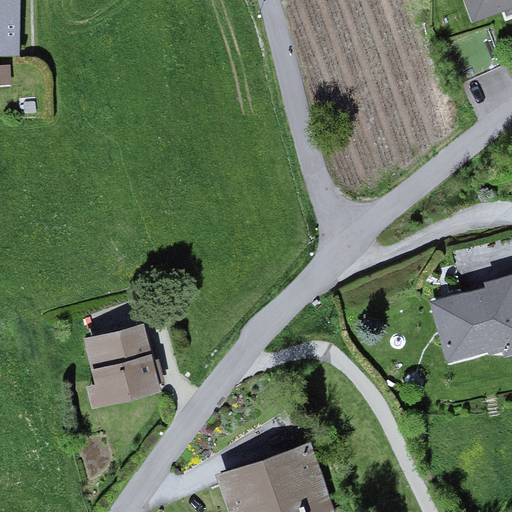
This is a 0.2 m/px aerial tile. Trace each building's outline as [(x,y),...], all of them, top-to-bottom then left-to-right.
[(12,0),(0,0),(0,51),(13,51),(12,0)] [(511,0),(464,0),(471,18),(511,4),(511,0)] [(511,292),(510,281),(424,300),(438,362),(511,345),(511,292)] [(76,340),(88,383),(78,386),(83,406),(153,387),(136,324),(76,340)] [(322,511),(302,444),(211,471),(223,511),(322,511)]
